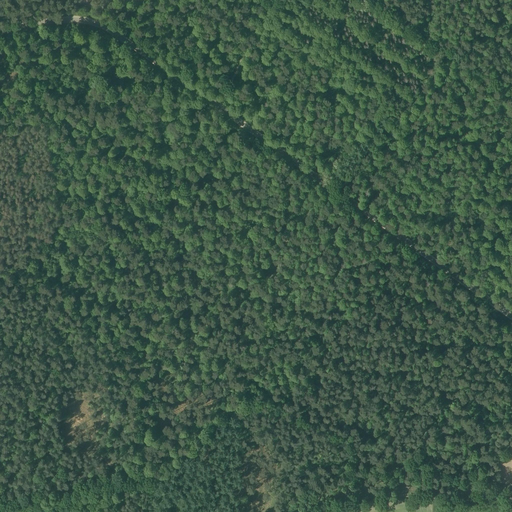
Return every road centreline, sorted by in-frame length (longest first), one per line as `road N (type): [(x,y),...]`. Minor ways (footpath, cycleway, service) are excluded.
road 1 (tertiary): [(511,316),(103,25),(60,15),(0,27)]
road 2 (track): [(180,180),(137,367),(134,436),(144,511)]
road 3 (track): [(378,0),(511,94)]
